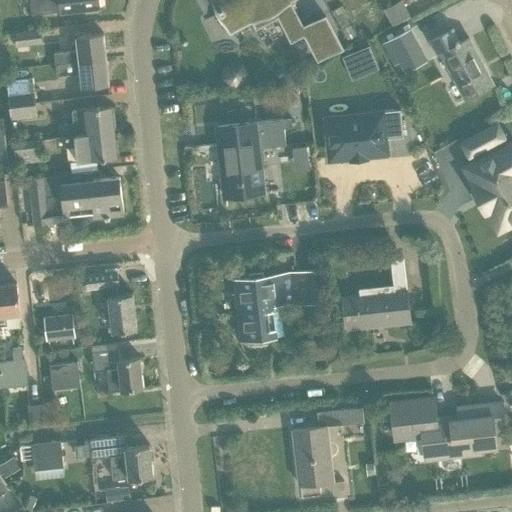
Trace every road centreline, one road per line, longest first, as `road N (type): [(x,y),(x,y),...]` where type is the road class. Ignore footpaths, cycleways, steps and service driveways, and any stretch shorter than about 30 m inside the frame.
road 1 (residential): [(184,394),(432,370),(461,355),(467,331),(457,255),(442,229),(410,223),(163,247)]
road 2 (residential): [(163,247),(145,70),(147,0)]
road 3 (residential): [(0,264),(163,247)]
road 4 (residential): [(184,394),(163,247)]
